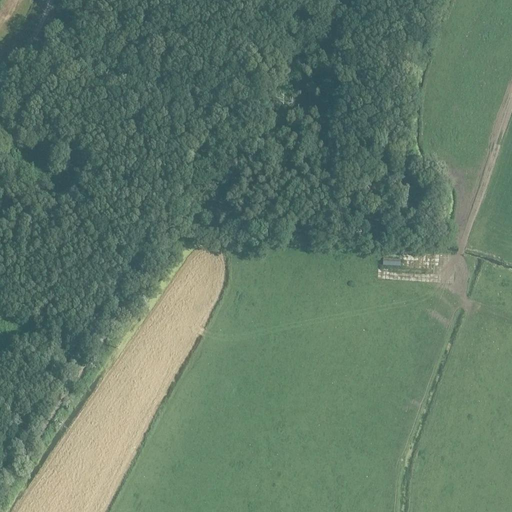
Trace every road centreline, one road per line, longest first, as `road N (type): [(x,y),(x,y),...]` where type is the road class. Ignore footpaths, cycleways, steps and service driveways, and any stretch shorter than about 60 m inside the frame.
road 1 (unknown): [(323,0),(0,498)]
road 2 (track): [(0,126),(152,0)]
road 3 (track): [(460,257),(511,103)]
